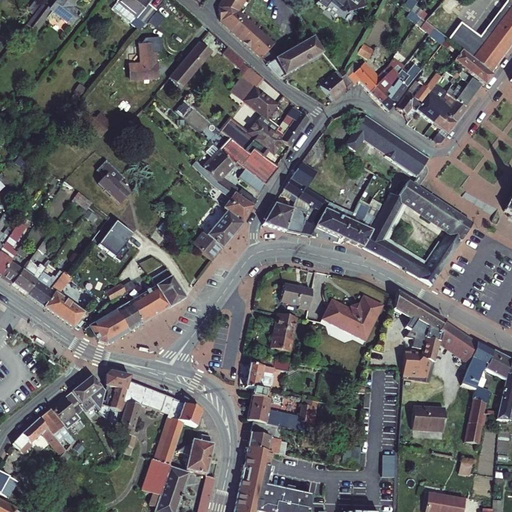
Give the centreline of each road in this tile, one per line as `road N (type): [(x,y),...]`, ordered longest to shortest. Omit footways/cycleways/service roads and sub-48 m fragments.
road 1 (tertiary): [(511,345),(364,265),(280,248),(256,253)]
road 2 (residential): [(511,65),(443,152),(363,105),(323,119)]
road 3 (secondary): [(217,511),(230,456),(225,414),(202,388),(167,375)]
road 4 (residential): [(323,119),(205,18)]
road 5 (residential): [(323,119),(258,218),(256,253)]
road 6 (tertiary): [(256,253),(167,375)]
road 7 (residential): [(0,435),(89,351)]
